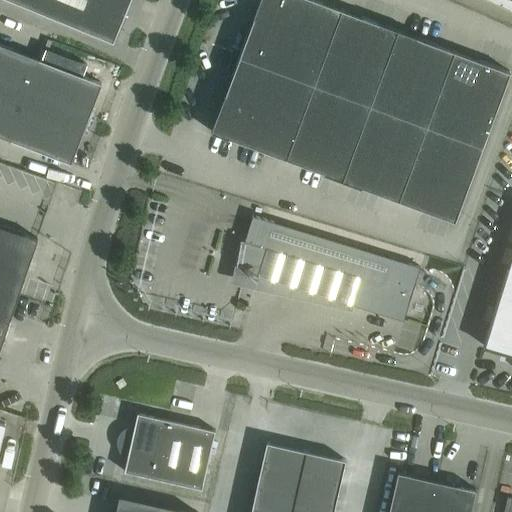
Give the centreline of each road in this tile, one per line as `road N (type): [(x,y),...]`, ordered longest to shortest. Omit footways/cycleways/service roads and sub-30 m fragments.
road 1 (residential): [(85,324),(511,420)]
road 2 (unclassified): [(85,324),(174,0)]
road 3 (unclassified): [(38,511),(85,324)]
